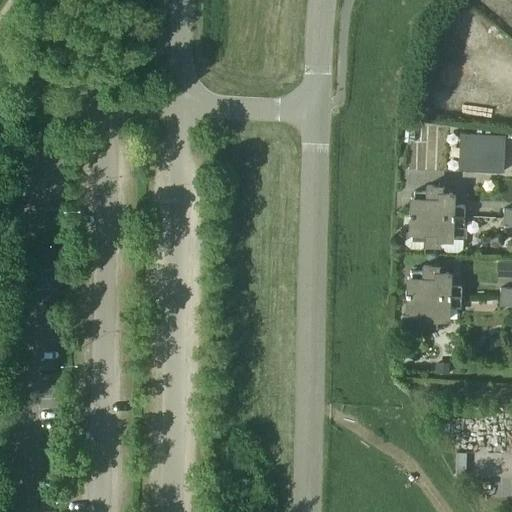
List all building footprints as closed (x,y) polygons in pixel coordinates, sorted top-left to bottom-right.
[(407,214),(463,216),(463,205),(454,204),(454,191),(445,191),(445,186),(442,186),(442,184),(424,184),(424,192),(413,191),(413,195),(408,195),(407,214)] [(501,217),(511,217),(511,209),(502,209),(501,217)] [(463,227),(463,216),(407,214),(407,232),(411,232),(411,237),(422,238),(422,245),(439,246),(439,240),(452,240),(453,227),(463,227)] [(511,226),(511,217),(501,217),(501,226),(511,226)] [(405,293),(460,295),(461,273),(450,272),(450,271),(438,270),(438,264),(420,263),(420,271),(409,271),(409,275),(405,275),(405,293)] [(511,275),(511,263),(498,263),(498,275),(511,275)] [(499,297),(511,297),(511,288),(499,289),(499,297)] [(460,295),(405,293),(404,312),(419,312),(419,317),(399,316),(399,328),(435,330),(435,320),(448,320),(449,306),(460,307),(460,295)] [(511,297),(499,297),(499,305),(511,305),(511,297)]
